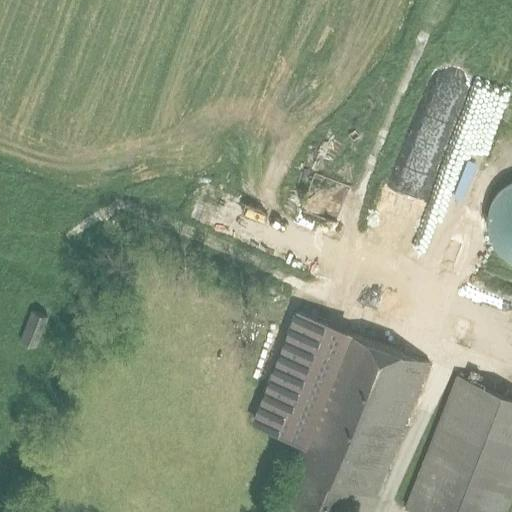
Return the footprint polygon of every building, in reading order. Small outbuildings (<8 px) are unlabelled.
[(261,111),(250,152),(277,159),(288,118),(261,111)] [(304,207),(340,222),(355,187),(319,171),(304,207)] [(445,258),(469,192),(448,184),(424,250),(445,258)] [(214,188),(202,224),(232,234),(244,198),(214,188)] [(449,313),(508,342),(511,334),(511,303),(466,280),(449,313)] [(32,310),(21,340),(39,347),(50,316),(32,310)] [(425,359),(320,320),(279,434),(303,443),(284,495),(328,511),(352,511),(360,492),(374,497),(425,359)] [(511,396),(449,375),(402,510),(407,511),(500,511),(511,479),(511,396)]
